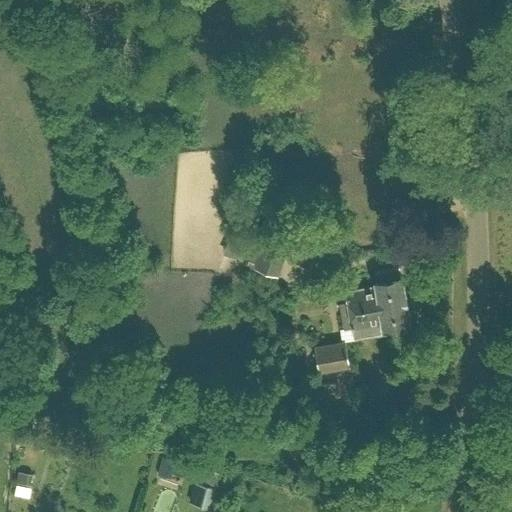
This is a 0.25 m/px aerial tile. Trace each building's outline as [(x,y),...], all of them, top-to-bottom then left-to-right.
[(280,275),(290,247),(266,238),(272,221),(266,219),(259,236),(256,245),(244,241),(240,254),(251,258),(250,260),(257,263),(256,266),(280,275)] [(386,325),(410,321),(402,276),(376,280),(377,284),(345,289),(347,301),(339,302),(343,327),(352,326),(354,338),(387,332),(386,325)] [(320,371),(350,366),(345,341),(316,346),(320,371)] [(176,460),(165,457),(162,467),(173,470),(176,460)] [(219,463),(217,473),(233,476),(235,466),(219,463)] [(190,503),(209,508),(215,486),(196,481),(190,503)] [(359,511),(360,509),(343,503),(339,511),(359,511)]
